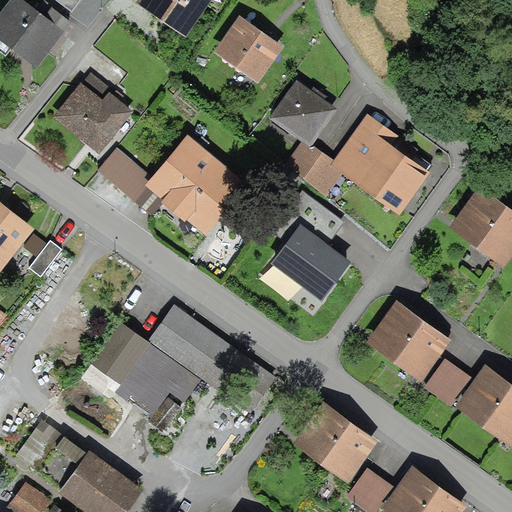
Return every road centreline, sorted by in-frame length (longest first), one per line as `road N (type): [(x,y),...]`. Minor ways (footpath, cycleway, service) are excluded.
road 1 (residential): [(315,357),(4,141)]
road 2 (residential): [(315,357),(467,145)]
road 3 (residential): [(511,506),(315,357)]
road 4 (residential): [(331,0),(372,71),(467,145)]
road 5 (residential): [(119,0),(4,141)]
road 6 (residential): [(225,483),(315,357)]
